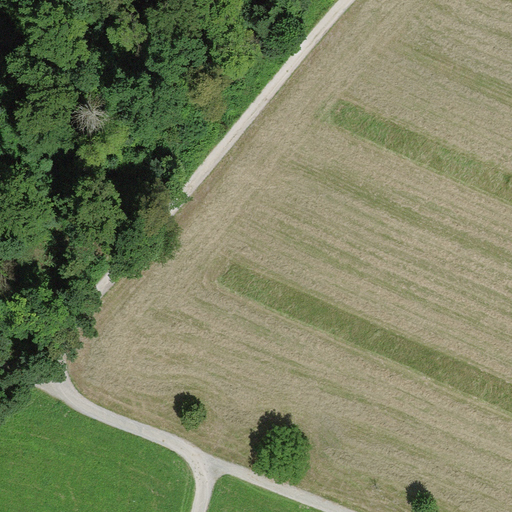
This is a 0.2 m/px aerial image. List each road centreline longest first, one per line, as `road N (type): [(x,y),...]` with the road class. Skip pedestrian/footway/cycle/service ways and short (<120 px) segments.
road 1 (unclassified): [(343,0),(29,378)]
road 2 (track): [(202,465),(0,367)]
road 3 (track): [(202,465),(326,511)]
